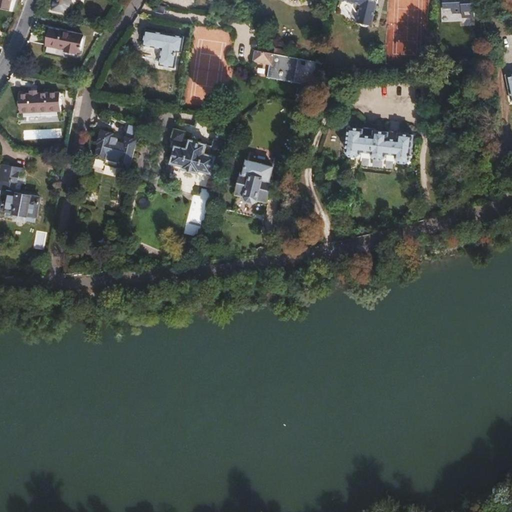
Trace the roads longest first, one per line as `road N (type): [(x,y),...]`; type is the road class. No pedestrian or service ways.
road 1 (residential): [(511,199),(324,255),(50,286)]
road 2 (residential): [(50,286),(90,78),(134,0)]
